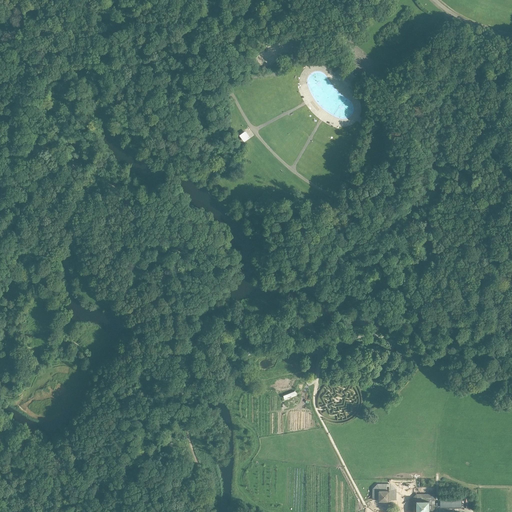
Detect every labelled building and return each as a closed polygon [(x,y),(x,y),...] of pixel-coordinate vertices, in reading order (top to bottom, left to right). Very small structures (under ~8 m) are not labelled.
[(249,137),(245,132),(241,135),(244,140),(249,137)] [(60,238),(59,244),(71,246),(72,240),(60,238)] [(389,489),(389,490),(379,490),(379,500),(394,500),(394,489),(390,485),(389,485),(389,488),(388,488),(388,489),(389,489)] [(462,498),(441,498),(441,507),(462,506),(462,498)] [(417,500),(416,511),(428,511),(429,500),(417,500)]
